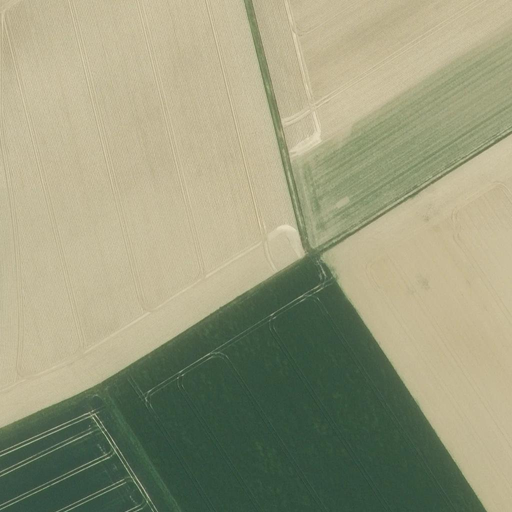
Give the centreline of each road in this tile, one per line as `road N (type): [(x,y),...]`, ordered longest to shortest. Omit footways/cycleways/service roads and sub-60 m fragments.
road 1 (track): [(101,386),(511,130)]
road 2 (track): [(307,259),(247,0)]
road 3 (track): [(177,511),(101,386),(0,433)]
